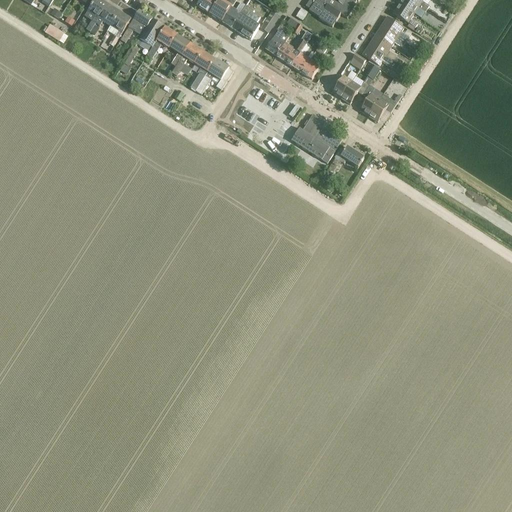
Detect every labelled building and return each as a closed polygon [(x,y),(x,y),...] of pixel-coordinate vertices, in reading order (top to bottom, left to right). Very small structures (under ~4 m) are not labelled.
[(92,23),(96,25),(108,6),(99,0),(95,0),(87,13),(95,18),(92,23)] [(201,2),(197,7),(210,16),(220,0),(219,0),(202,0),(201,2)] [(210,16),(222,24),(231,10),(237,0),(229,0),(227,5),(220,0),(210,16)] [(266,0),(247,0),(246,2),(263,13),(270,2),(266,0)] [(310,0),(310,1),(306,8),(310,11),(309,13),(319,19),(319,20),(332,29),(341,16),(347,20),(356,7),(354,6),(357,2),(358,3),(360,0),(310,0)] [(410,0),(403,0),(399,6),(414,16),(421,20),(425,14),(427,11),(410,0)] [(410,0),(427,11),(429,8),(422,3),(424,0),(410,0)] [(434,1),(431,5),(446,15),(449,11),(434,1)] [(61,14),(65,6),(58,2),(54,10),(61,14)] [(231,10),(222,24),(232,30),(240,16),(246,7),(241,4),(237,11),(238,11),(236,14),(231,10)] [(108,6),(96,25),(92,31),(96,33),(103,23),(110,28),(120,13),(108,6)] [(410,22),(414,16),(399,6),(393,15),(415,30),(417,26),(410,22)] [(254,13),(246,7),(240,16),(232,30),(251,42),(260,28),(256,26),(258,23),(250,18),(254,13)] [(301,9),(296,18),(303,23),(309,14),(302,10),(301,9)] [(152,21),(140,13),(139,12),(131,24),(128,29),(120,42),(125,45),(133,32),(142,37),(145,32),(152,21)] [(261,30),(268,35),(280,17),(273,12),(261,30)] [(113,48),(119,40),(131,20),(120,13),(110,28),(107,32),(115,37),(109,46),(113,48)] [(65,24),(72,29),(76,23),(69,19),(65,24)] [(290,19),(286,24),(295,30),(298,26),(298,25),(299,25),(290,19)] [(387,19),(381,29),(405,44),(412,34),(407,31),(404,36),(401,34),(404,30),(387,19)] [(152,49),(157,42),(165,29),(152,21),(145,32),(142,37),(137,45),(140,47),(143,43),(152,49)] [(302,28),(298,26),(295,30),(293,33),(297,36),(302,28)] [(50,27),(45,34),(59,42),(64,35),(50,27)] [(169,50),(170,48),(178,37),(165,29),(157,42),(152,49),(147,57),(152,60),(162,45),(169,50)] [(405,44),(381,29),(375,38),(392,49),(394,45),(402,49),(405,44)] [(276,58),(285,44),(288,39),(278,32),(266,51),(276,58)] [(285,44),(276,58),(286,64),(291,68),(306,45),(312,37),(306,33),(301,42),(301,41),(295,51),(285,44)] [(178,37),(170,48),(179,54),(171,66),(175,68),(183,57),(190,45),(178,37)] [(392,49),(375,38),(369,48),(393,63),(400,68),(402,64),(395,59),(396,58),(389,53),(392,49)] [(289,39),(286,43),(295,48),(297,44),(289,39)] [(319,40),(316,44),(323,49),(326,45),(319,40)] [(187,61),(196,66),(199,62),(198,61),(200,58),(203,54),(190,45),(183,57),(175,68),(171,75),(176,78),(187,61)] [(292,68),(301,74),(310,61),(314,56),(311,54),(308,59),(304,57),(310,47),(306,45),(291,68),(292,68)] [(393,63),(369,48),(362,57),(379,68),(382,64),(389,69),(393,63)] [(131,54),(124,65),(128,68),(136,57),(131,54)] [(205,78),(208,74),(216,62),(203,54),(200,58),(198,61),(199,62),(196,66),(201,70),(198,74),(200,75),(190,90),(195,93),(205,78)] [(403,62),(405,57),(398,54),(396,59),(403,62)] [(310,61),(301,74),(312,81),(326,59),(321,56),(315,64),(310,61)] [(366,62),(357,56),(356,56),(353,61),(363,67),(366,62)] [(234,74),(233,73),(229,71),(229,70),(216,62),(208,74),(221,82),(216,89),(221,93),(228,82),(228,83),(234,74)] [(165,78),(163,84),(170,86),(171,80),(165,78)] [(211,82),(205,78),(195,93),(201,97),(211,82)] [(344,78),(343,78),(332,95),(341,101),(352,83),(344,78)] [(146,79),(142,85),(147,89),(152,83),(146,79)] [(175,91),(180,94),(185,84),(180,82),(175,91)] [(352,83),(341,101),(350,106),(358,94),(363,97),(369,87),(364,84),(361,89),(352,83)] [(369,87),(363,97),(368,101),(360,113),(369,119),(380,101),(372,96),(375,91),(369,87)] [(397,105),(392,102),(383,96),(380,101),(369,119),(378,124),(386,112),(391,115),(397,105)] [(293,124),(295,113),(286,111),(283,122),(293,124)] [(342,143),(340,142),(322,130),(326,125),(313,116),(308,123),(307,122),(307,123),(308,124),(306,127),(304,126),(304,127),(306,127),(303,132),(300,130),(291,143),(327,166),(335,153),(342,143)] [(281,125),(277,132),(284,137),(289,130),(281,125)] [(358,169),(364,160),(347,149),(345,153),(341,150),(335,159),(336,160),(333,165),(338,169),(342,164),(344,165),(346,161),(358,169)]
